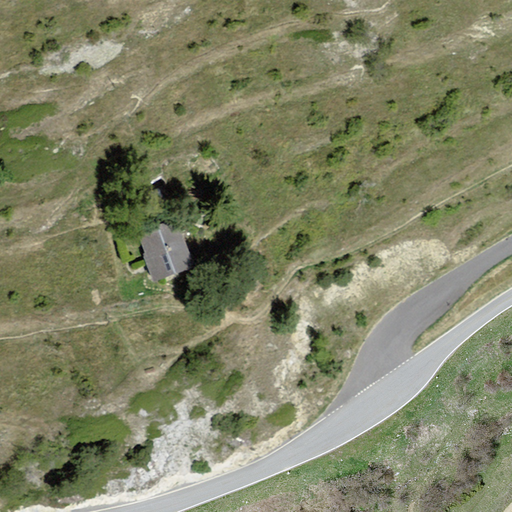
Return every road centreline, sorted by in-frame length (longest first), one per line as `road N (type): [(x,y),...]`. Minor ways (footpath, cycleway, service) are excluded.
road 1 (tertiary): [(142,511),(272,464),(380,402)]
road 2 (unclassified): [(380,402),(389,334),(511,246)]
road 3 (tertiary): [(380,402),(511,297)]
